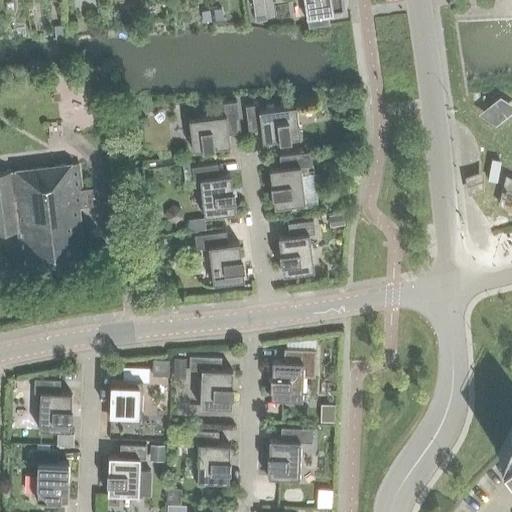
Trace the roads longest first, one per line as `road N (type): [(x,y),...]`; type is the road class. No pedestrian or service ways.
road 1 (unclassified): [(446,285),(417,0)]
road 2 (secondary): [(389,511),(450,393),(446,285)]
road 3 (residential): [(245,506),(251,319)]
road 4 (secondary): [(268,317),(446,285)]
road 5 (residential): [(81,511),(89,337)]
road 6 (secondary): [(89,337),(251,319)]
road 7 (residential): [(268,317),(251,159)]
